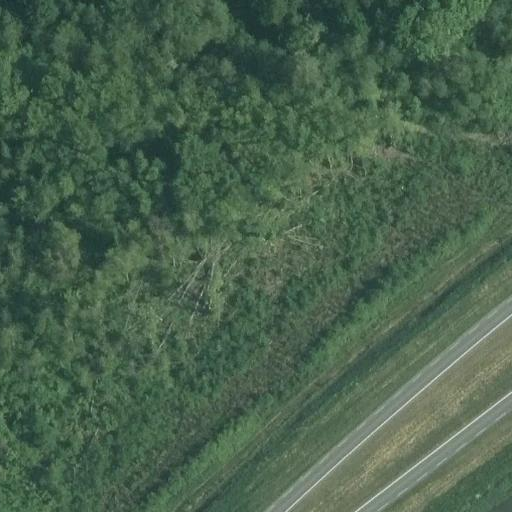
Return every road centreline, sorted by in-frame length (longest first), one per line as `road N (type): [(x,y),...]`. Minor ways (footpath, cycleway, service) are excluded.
road 1 (primary): [(511,308),(280,511)]
road 2 (primary): [(367,511),(511,400)]
